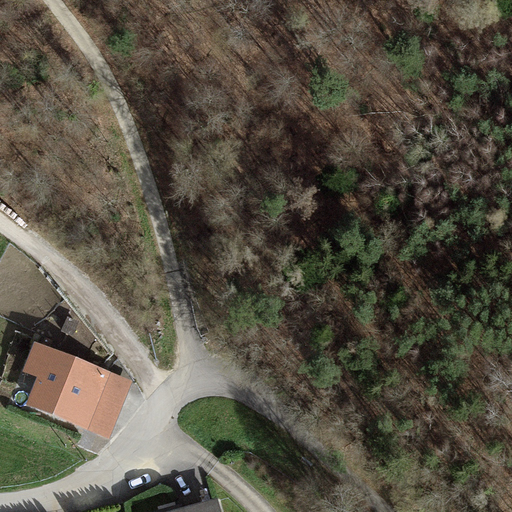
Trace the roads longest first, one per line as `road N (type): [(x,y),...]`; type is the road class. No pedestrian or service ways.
road 1 (track): [(382,511),(251,391),(199,377),(157,416),(87,316),(0,219)]
road 2 (track): [(199,377),(118,100),(52,0)]
road 3 (residential): [(0,501),(64,496),(133,461),(157,416)]
road 4 (unclassified): [(253,511),(198,467),(157,416)]
